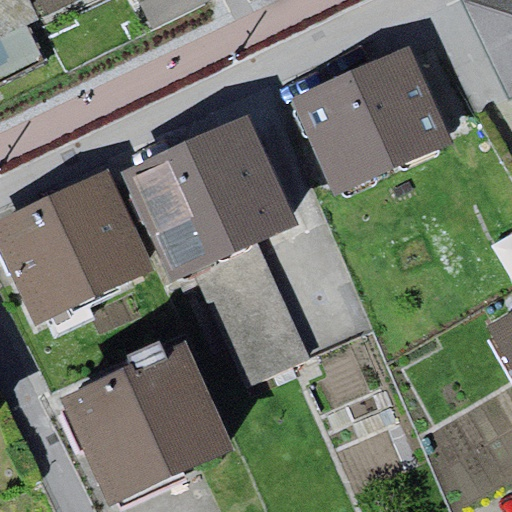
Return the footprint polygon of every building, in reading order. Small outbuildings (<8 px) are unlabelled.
[(23,0),(0,0),(0,55),(41,35),(23,0)] [(220,0),(143,0),(155,29),(222,4),(220,0)] [(511,97),(511,0),(459,0),(508,100),(511,97)] [(295,114),(335,206),(454,155),(414,63),(295,114)] [(130,192),(176,295),(298,241),(252,138),(130,192)] [(0,238),(42,334),(157,284),(116,189),(0,238)] [(511,332),(495,342),(511,371),(511,332)] [(68,422),(110,511),(127,511),(234,462),(189,366),(68,422)]
